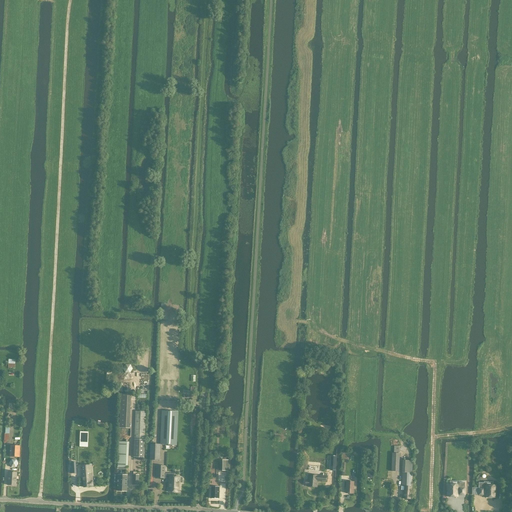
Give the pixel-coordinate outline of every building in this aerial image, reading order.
[(162,410),(160,444),(176,445),(178,411),(162,410)] [(145,440),(144,440),(146,411),(136,411),(134,457),(144,457),(145,440)] [(80,435),(79,447),(88,447),(88,432),(85,432),(85,435),(80,435)] [(160,460),(160,444),(152,444),(150,443),(150,446),(150,460),(160,460)] [(11,445),(10,457),(20,457),(20,446),(18,446),(13,445),(11,445)] [(392,453),(391,471),(399,471),(400,453),(399,453),(394,453),(392,453)] [(219,460),(219,470),(228,471),(228,460),(219,460)] [(410,499),(411,473),(412,473),(412,461),(403,460),(402,472),(402,486),(404,486),(404,499),(410,499)] [(84,487),(93,487),(91,465),(82,465),(84,487)] [(157,466),(156,477),(164,478),(169,478),(169,476),(174,476),(174,473),(165,473),(165,466),(157,466)] [(9,472),(8,485),(16,486),(16,485),(17,472),(9,472)] [(306,480),(305,485),(308,485),(307,487),(317,487),(317,481),(327,482),(328,474),(323,473),(323,475),(308,474),(308,480),(306,480)] [(115,475),(115,482),(118,482),(117,491),(126,491),(127,485),(126,485),(126,482),(127,482),(127,475),(118,475),(115,475)] [(169,478),(168,492),(179,492),(180,483),(182,483),(183,478),(180,478),(180,476),(174,476),(169,476),(169,478)] [(354,494),(354,482),(347,482),(346,493),(354,494)] [(459,482),(459,485),(448,484),(448,496),(457,496),(458,494),(465,495),(465,482),(459,482)] [(484,485),(484,483),(479,483),(479,495),(484,495),(486,495),(486,497),(495,497),(495,485),(484,485)] [(211,486),(211,498),(219,499),(219,487),(211,486)]
